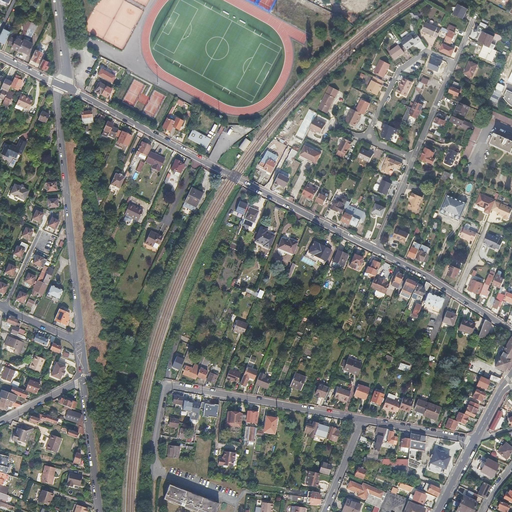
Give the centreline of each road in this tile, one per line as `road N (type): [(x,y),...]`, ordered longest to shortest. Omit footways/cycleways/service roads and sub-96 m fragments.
road 1 (residential): [(80,337),(60,85)]
road 2 (residential): [(167,384),(360,419)]
road 3 (residential): [(376,251),(211,165)]
road 4 (residential): [(211,165),(60,85)]
road 5 (residential): [(511,332),(376,251)]
road 6 (residential): [(452,63),(423,52),(397,71),(367,137)]
road 7 (residential): [(98,511),(82,380)]
